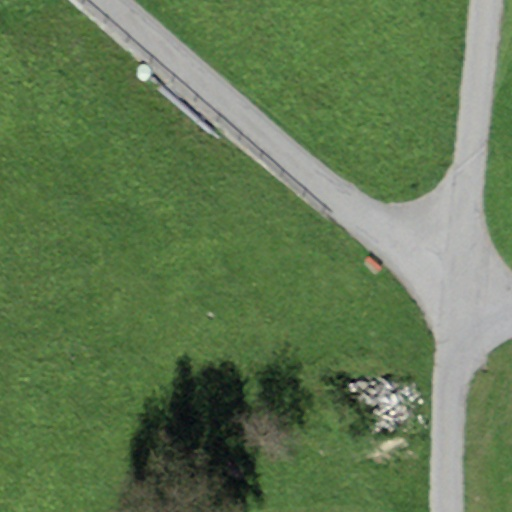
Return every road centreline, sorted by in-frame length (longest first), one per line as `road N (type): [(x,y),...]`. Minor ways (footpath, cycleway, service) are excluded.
road 1 (unclassified): [(101,0),(456,294)]
road 2 (unclassified): [(482,0),(456,294)]
road 3 (unclassified): [(456,294),(450,511)]
